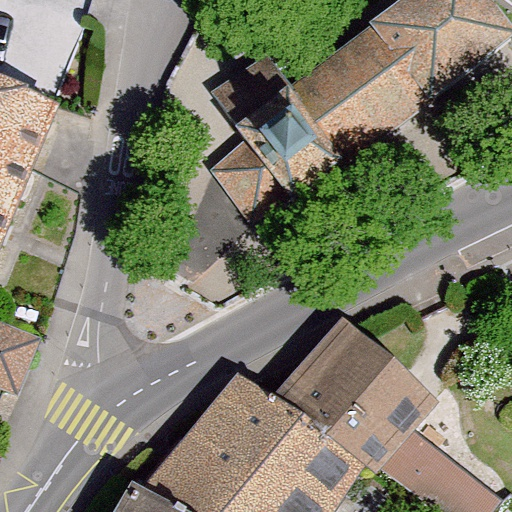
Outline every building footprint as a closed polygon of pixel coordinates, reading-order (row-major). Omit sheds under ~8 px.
[(270,69),(225,102),(258,147),(220,175),(257,225),(293,198),(300,208),(511,51),(511,37),(484,0),(436,0),(296,104),(270,69)] [(0,253),(53,124),(0,102),(0,253)] [(0,389),(17,396),(37,347),(0,331),(0,389)] [(366,470),(374,460),(405,422),(425,397),(344,332),(280,409),(350,458),(366,470)] [(171,511),(315,511),(350,458),(280,409),(241,385),(146,495),(171,511)] [(374,460),(438,511),(491,511),(501,500),(405,422),(374,460)] [(171,511),(146,495),(129,484),(111,511),(171,511)]
